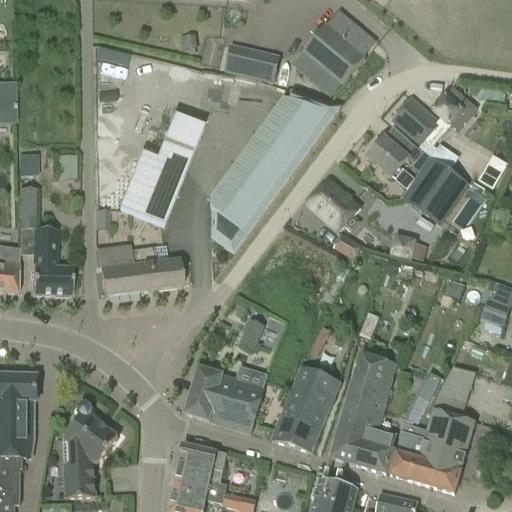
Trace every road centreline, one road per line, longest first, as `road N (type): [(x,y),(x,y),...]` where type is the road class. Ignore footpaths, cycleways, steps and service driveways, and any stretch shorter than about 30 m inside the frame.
road 1 (residential): [(130,384),(222,294),(363,108),(401,80),(443,74),(511,83)]
road 2 (residential): [(86,348),(83,0)]
road 3 (residential): [(157,425),(459,509)]
